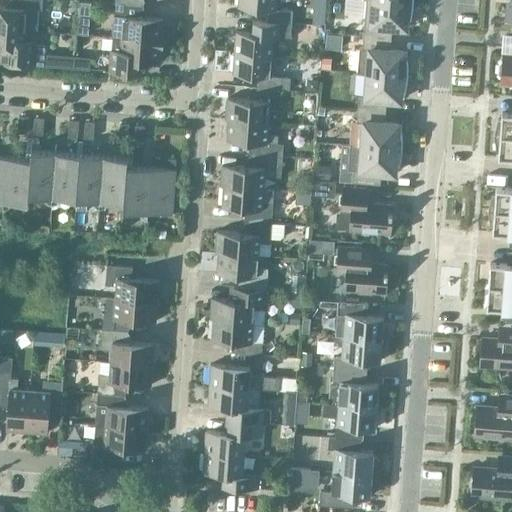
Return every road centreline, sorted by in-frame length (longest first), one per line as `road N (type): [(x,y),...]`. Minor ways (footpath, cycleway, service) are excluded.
road 1 (residential): [(414,511),(450,0)]
road 2 (residential): [(174,511),(202,110)]
road 3 (residential): [(202,110),(0,94)]
road 4 (unclassified): [(120,511),(90,485),(0,464)]
